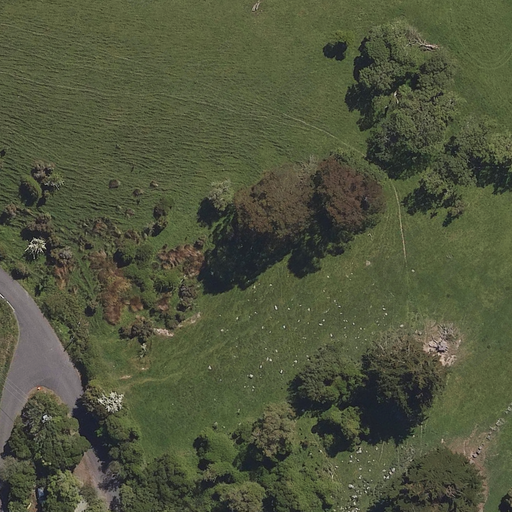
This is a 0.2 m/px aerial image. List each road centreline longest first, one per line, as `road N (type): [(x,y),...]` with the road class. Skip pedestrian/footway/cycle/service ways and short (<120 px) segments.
road 1 (residential): [(122,511),(47,338)]
road 2 (residential): [(47,338),(17,380),(0,460)]
